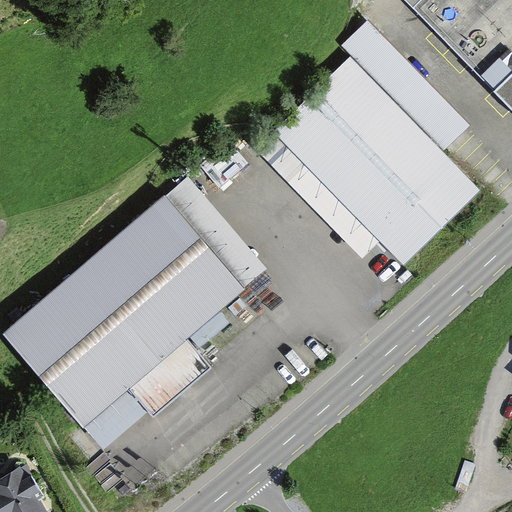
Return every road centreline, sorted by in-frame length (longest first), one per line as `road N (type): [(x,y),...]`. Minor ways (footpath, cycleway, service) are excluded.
road 1 (secondary): [(511,241),(203,511)]
road 2 (track): [(91,511),(24,403)]
road 3 (track): [(473,503),(511,383)]
